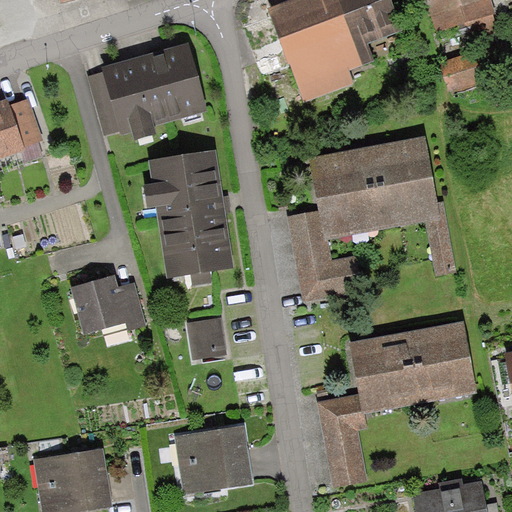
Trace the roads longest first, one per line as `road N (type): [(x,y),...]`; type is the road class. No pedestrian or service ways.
road 1 (residential): [(210,0),(230,63),(303,511)]
road 2 (residential): [(0,63),(195,0)]
